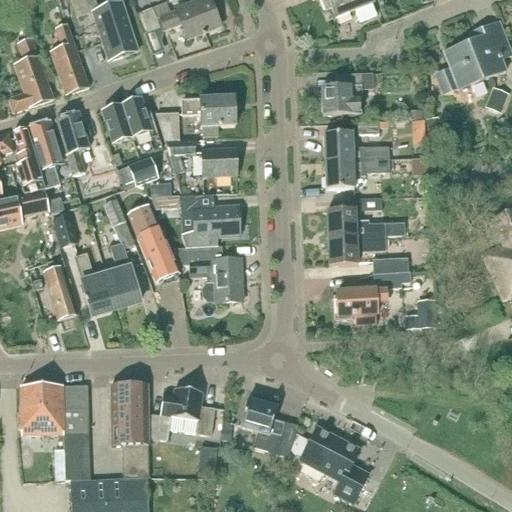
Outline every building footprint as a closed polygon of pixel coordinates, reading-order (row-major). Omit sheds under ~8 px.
[(83,0),(69,0),(76,20),(89,16),(83,0)] [(176,13),(159,20),(164,33),(181,26),(187,41),(215,30),(209,16),(214,14),(208,0),(205,0),(175,12),(176,13)] [(319,0),(325,12),(330,10),(334,21),(353,13),(358,25),(375,18),(371,7),(372,6),(369,0),(319,0)] [(120,5),(91,15),(108,64),(137,55),(120,5)] [(151,11),(139,16),(146,35),(159,30),(151,11)] [(23,96),(7,102),(12,116),(52,102),(31,41),(37,39),(30,22),(19,26),(24,39),(16,42),(23,64),(13,68),(23,96)] [(499,26),(480,32),(483,40),(443,55),(449,72),(433,77),(442,99),(505,74),(500,62),(511,58),(499,26)] [(62,50),(42,57),(58,101),(88,90),(66,29),(56,33),(62,50)] [(336,90),(320,90),(322,119),(350,117),(359,116),(359,102),(358,102),(358,97),(361,97),(361,93),(372,92),(371,76),(336,77),(336,90)] [(501,116),(509,97),(493,90),(485,110),(501,116)] [(199,103),(181,104),(182,118),(200,118),(201,140),(216,139),(216,130),(234,129),(233,100),(199,101),(199,103)] [(140,101),(120,107),(131,140),(150,133),(145,116),(140,101)] [(111,146),(131,140),(120,107),(101,114),(111,146)] [(150,114),(145,116),(150,133),(148,134),(151,144),(150,144),(153,154),(161,151),(150,114)] [(421,114),(408,114),(408,123),(421,122),(421,114)] [(55,122),(72,179),(84,176),(78,154),(88,151),(78,115),(55,122)] [(164,146),(178,145),(177,117),(155,117),(164,146)] [(437,120),(427,121),(430,139),(440,138),(437,120)] [(49,124),(26,131),(44,191),(45,193),(59,188),(53,171),(62,168),(49,124)] [(377,125),(356,125),(356,137),(378,136),(377,125)] [(26,131),(12,135),(19,158),(15,159),(18,168),(14,169),(23,197),(44,191),(26,131)] [(323,137),(324,165),(389,162),(388,150),(363,151),(363,150),(352,150),(351,136),(323,137)] [(0,138),(0,157),(12,154),(7,137),(0,138)] [(106,144),(93,149),(97,162),(110,157),(106,144)] [(195,159),(194,144),(178,145),(164,146),(174,178),(184,175),(179,160),(195,159)] [(235,152),(201,153),(202,180),(236,179),(235,152)] [(117,154),(111,156),(115,167),(121,165),(117,154)] [(149,161),(115,174),(123,192),(134,188),(135,189),(157,181),(149,161)] [(426,161),(412,162),(413,180),(427,179),(426,161)] [(389,162),(324,165),(325,193),(353,192),(353,180),(365,179),(364,176),(389,175),(389,162)] [(8,170),(0,172),(0,177),(1,181),(10,178),(8,170)] [(169,187),(151,188),(151,200),(169,199),(170,199),(169,187)] [(44,194),(0,203),(0,232),(22,228),(20,221),(48,215),(44,194)] [(179,199),(149,200),(153,213),(180,211),(179,199)] [(105,277),(115,312),(140,304),(129,270),(123,252),(134,247),(116,202),(102,207),(111,231),(113,230),(120,247),(110,250),(117,273),(105,277)] [(55,203),(48,205),(48,209),(51,216),(63,213),(60,206),(55,203)] [(179,276),(160,229),(159,230),(150,207),(128,216),(137,238),(136,239),(155,286),(179,276)] [(184,250),(216,249),(216,239),(238,238),(237,210),(193,211),(193,210),(192,210),(193,233),(180,237),(184,250)] [(503,247),(482,257),(503,302),(511,297),(511,211),(491,221),(503,247)] [(326,213),(327,241),(385,239),(403,238),(402,226),(368,227),(367,224),(355,224),(354,212),(326,213)] [(68,220),(52,225),(59,252),(76,247),(68,220)] [(385,239),(327,241),(329,270),(357,268),(356,257),(386,255),(385,239)] [(169,251),(177,268),(188,268),(189,281),(206,281),(206,286),(201,292),(202,300),(208,306),(242,304),(240,262),(222,263),(221,249),(216,249),(184,250),(169,251)] [(90,319),(115,312),(105,277),(93,280),(86,257),(74,260),(80,284),(90,319)] [(43,275),(42,275),(47,293),(48,293),(57,323),(75,318),(61,269),(64,268),(62,261),(49,265),(51,273),(43,275)] [(373,277),(407,275),(407,261),(371,263),(372,277),(373,277)] [(374,293),(335,295),(337,324),(339,324),(338,320),(354,319),(355,328),(375,326),(374,317),(376,317),(376,305),(387,304),(386,292),(401,291),(401,289),(410,289),(409,275),(407,276),(407,275),(400,275),(373,277),(374,293)] [(40,282),(32,284),(35,294),(42,292),(40,282)] [(435,304),(416,305),(417,319),(418,332),(436,330),(435,304)] [(417,319),(404,320),(405,332),(418,332),(417,319)] [(148,449),(148,441),(147,416),(147,388),(110,389),(111,448),(122,448),(122,449),(148,449)] [(75,412),(75,389),(61,389),(62,413),(75,412)] [(75,412),(88,412),(87,389),(75,389),(75,412)] [(61,390),(20,390),(21,437),(61,437),(61,390)] [(147,416),(148,441),(166,444),(168,433),(210,439),(214,412),(200,410),(202,396),(174,392),(172,405),(162,403),(160,418),(147,416)] [(248,403),(240,431),(257,437),(253,450),(287,460),(296,430),(275,423),(279,412),(248,403)] [(88,412),(75,412),(62,413),(62,424),(88,424),(88,412)] [(223,423),(220,443),(229,443),(232,426),(223,423)] [(88,435),(88,424),(62,424),(62,436),(88,435)] [(300,439),(294,455),(304,459),(301,464),(342,486),(335,498),(353,507),(368,479),(352,470),(360,454),(318,432),(312,444),(300,439)] [(88,448),(88,435),(62,436),(62,448),(88,448)] [(88,459),(88,448),(62,448),(62,453),(62,459),(88,459)] [(148,459),(148,449),(122,449),(122,460),(148,459)] [(62,453),(52,453),(53,483),(63,483),(63,472),(62,459),(62,453)] [(88,471),(88,459),(62,459),(63,472),(88,471)] [(148,470),(148,459),(122,460),(122,470),(148,470)] [(148,470),(122,470),(122,481),(148,480),(148,470)] [(89,483),(88,471),(63,472),(63,483),(89,483)] [(146,511),(145,482),(70,485),(71,511),(146,511)]
